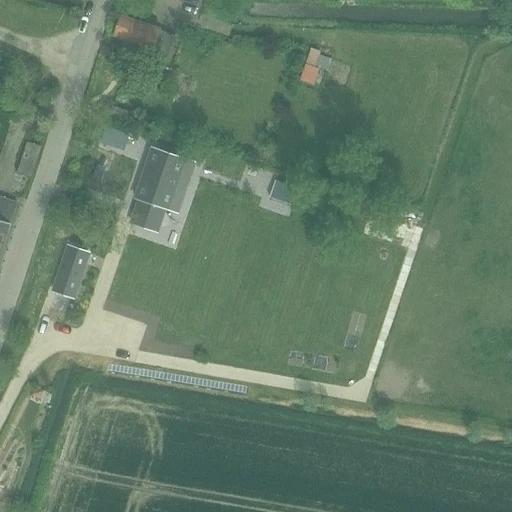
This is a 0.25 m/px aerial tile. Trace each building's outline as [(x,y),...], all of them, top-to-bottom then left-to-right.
[(148,49),(146,54),(166,61),(174,35),(121,17),(115,37),(148,49)] [(311,48),(300,81),(314,85),(319,69),(327,71),(331,59),(320,56),(321,51),(311,48)] [(106,127),(101,143),(107,145),(125,151),(130,135),(106,127)] [(18,174),(32,178),(33,179),(43,148),(27,143),(18,174)] [(139,201),(132,225),(159,234),(167,210),(169,211),(187,159),(151,147),(133,199),(139,201)] [(98,165),(93,179),(102,182),(107,168),(98,165)] [(0,262),(12,224),(18,204),(0,197),(0,262)] [(62,266),(52,291),(59,293),(75,300),(91,253),(89,253),(69,245),(62,266)]
